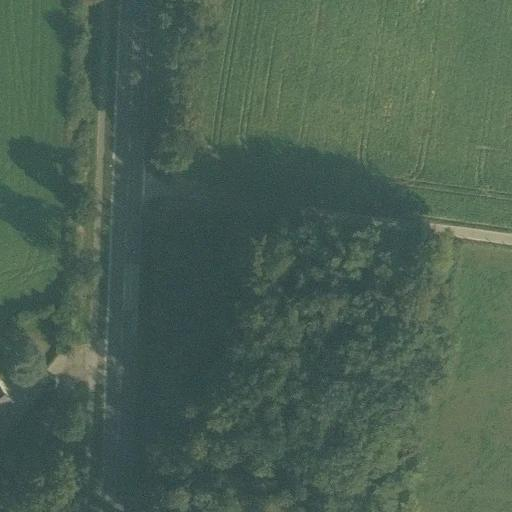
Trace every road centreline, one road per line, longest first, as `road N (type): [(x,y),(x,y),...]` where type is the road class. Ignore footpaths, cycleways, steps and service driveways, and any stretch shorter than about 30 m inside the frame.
road 1 (secondary): [(114,511),(133,0)]
road 2 (track): [(511,240),(127,186)]
road 3 (track): [(5,511),(64,382),(90,368),(118,369)]
